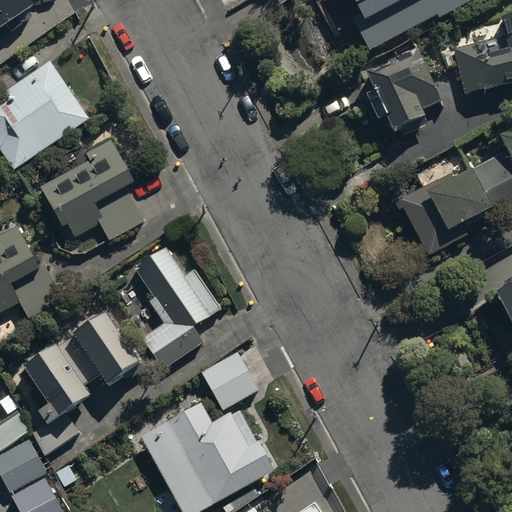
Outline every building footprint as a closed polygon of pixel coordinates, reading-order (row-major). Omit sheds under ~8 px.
[(0,0),(0,28),(35,4),(32,0),(0,0)] [(350,0),(360,17),(353,21),(370,52),(438,15),(440,19),(474,0),(350,0)] [(511,94),(511,27),(502,30),(511,63),(478,71),(474,53),(456,57),(468,104),(511,94)] [(442,103),(418,53),(365,79),(371,91),(361,95),(376,125),(384,121),(392,137),(425,121),(421,113),(442,103)] [(91,129),(51,71),(49,69),(29,83),(26,79),(16,86),(20,91),(0,104),(0,158),(16,181),(91,129)] [(511,144),(502,150),(507,159),(472,177),(470,173),(450,184),(453,189),(442,195),(438,187),(394,210),(399,220),(405,217),(430,264),(469,243),(466,237),(495,221),(493,217),(508,209),(511,217),(511,144)] [(91,166),(41,195),(62,240),(70,235),(76,246),(100,232),(111,250),(146,230),(128,201),(136,197),(112,148),(88,162),(91,166)] [(17,234),(0,244),(0,322),(21,310),(31,327),(64,307),(46,274),(41,277),(17,234)] [(222,311),(196,272),(187,277),(168,248),(138,268),(176,326),(147,346),(163,371),(203,344),(194,330),(222,311)] [(511,289),(494,299),(511,333),(511,289)] [(30,433),(43,453),(77,431),(66,414),(89,400),(79,385),(96,374),(106,390),(140,368),(107,316),(22,371),(47,409),(38,415),(43,424),(30,433)] [(224,418),(260,398),(239,360),(203,380),(224,418)] [(143,446),(179,511),(217,511),(275,480),(260,451),(258,452),(240,420),(213,435),(202,414),(143,446)] [(0,459),(32,438),(19,418),(0,430),(0,459)] [(28,445),(0,462),(0,479),(13,501),(49,479),(28,445)] [(280,487),(294,510),(329,489),(316,466),(280,487)] [(13,503),(17,511),(59,511),(45,486),(13,503)] [(256,511),(253,507),(246,511),(322,511),(316,501),(299,511),(256,511)]
